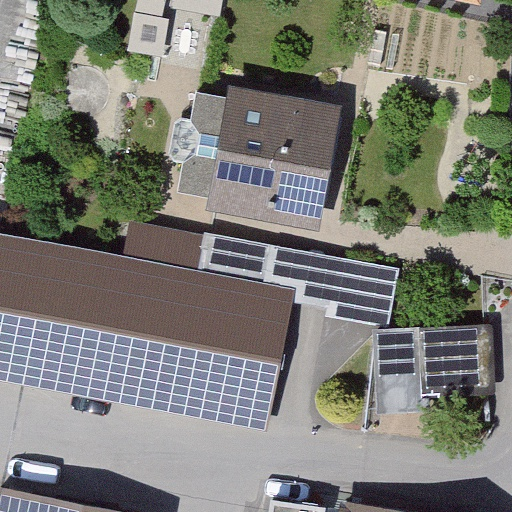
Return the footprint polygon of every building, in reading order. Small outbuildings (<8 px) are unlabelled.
[(222,0),(172,0),(172,6),(220,15),(222,0)] [(433,0),(486,12),(488,0),(433,0)] [(134,14),(127,50),(160,57),(167,21),(134,14)] [(219,191),(216,205),(315,222),(334,109),(236,92),(233,107),(198,101),(184,184),(219,191)] [(131,222),(124,260),(290,292),(331,299),(328,315),(386,326),(396,272),(131,222)] [(0,236),(0,374),(265,425),(290,292),(124,260),(0,236)] [(493,402),(491,336),(377,339),(379,428),(427,427),(426,404),(493,402)] [(73,511),(2,499),(0,509),(0,511),(73,511)]
